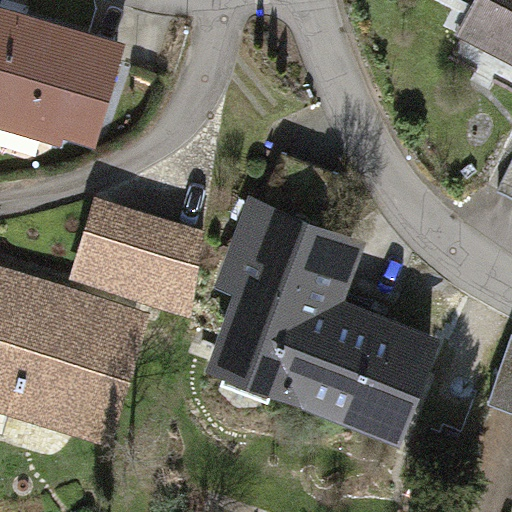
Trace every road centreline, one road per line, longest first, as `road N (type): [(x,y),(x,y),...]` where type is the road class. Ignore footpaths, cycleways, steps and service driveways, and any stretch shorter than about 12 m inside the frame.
road 1 (residential): [(317,0),(364,140),(464,251),(511,277)]
road 2 (residential): [(221,0),(214,57),(170,129),(111,165),(0,199)]
